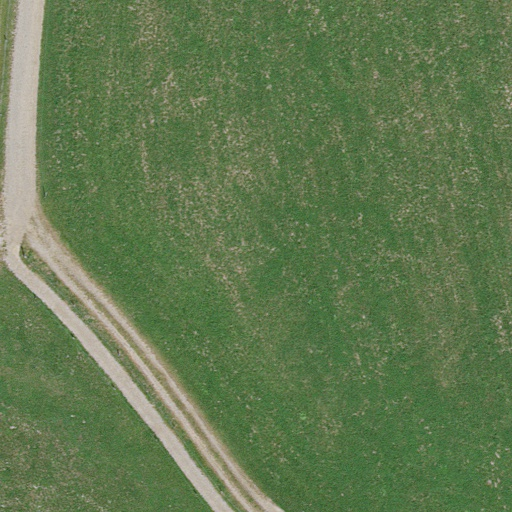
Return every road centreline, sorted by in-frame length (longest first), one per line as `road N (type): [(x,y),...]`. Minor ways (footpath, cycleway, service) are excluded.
road 1 (track): [(34,221),(65,278),(233,490),(263,511)]
road 2 (track): [(16,0),(10,176),(34,221)]
